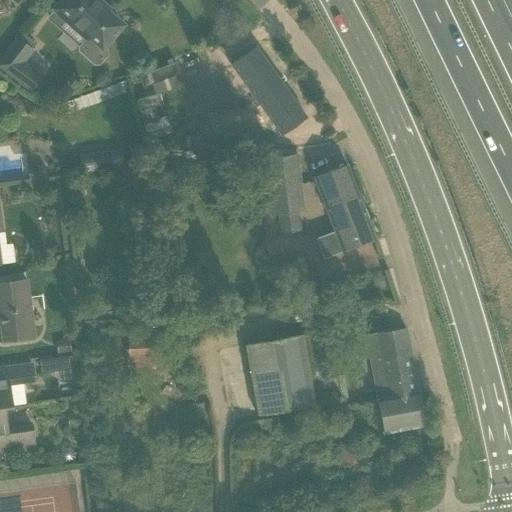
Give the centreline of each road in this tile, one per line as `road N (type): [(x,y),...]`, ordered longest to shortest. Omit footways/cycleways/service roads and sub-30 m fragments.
road 1 (motorway): [(343,0),(447,227),(511,472)]
road 2 (residential): [(450,447),(375,188),(312,55),(261,0)]
road 3 (motorway): [(432,0),(511,163)]
